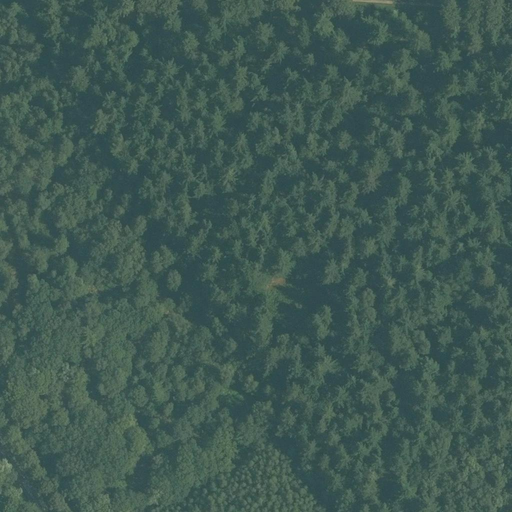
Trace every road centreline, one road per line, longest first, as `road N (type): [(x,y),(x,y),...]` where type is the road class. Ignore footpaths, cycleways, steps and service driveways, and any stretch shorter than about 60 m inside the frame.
road 1 (track): [(355,511),(103,170),(56,85),(28,0)]
road 2 (track): [(511,20),(182,0)]
